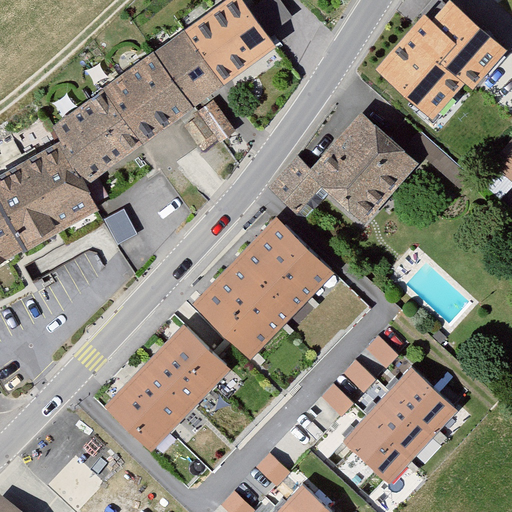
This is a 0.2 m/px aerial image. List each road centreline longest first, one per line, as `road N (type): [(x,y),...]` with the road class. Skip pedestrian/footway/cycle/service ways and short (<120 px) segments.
road 1 (residential): [(250,181),(380,300),(381,314),(200,502),(67,379)]
road 2 (tertiary): [(250,181),(67,379)]
road 3 (tertiary): [(370,0),(250,181)]
road 4 (track): [(0,107),(122,0)]
